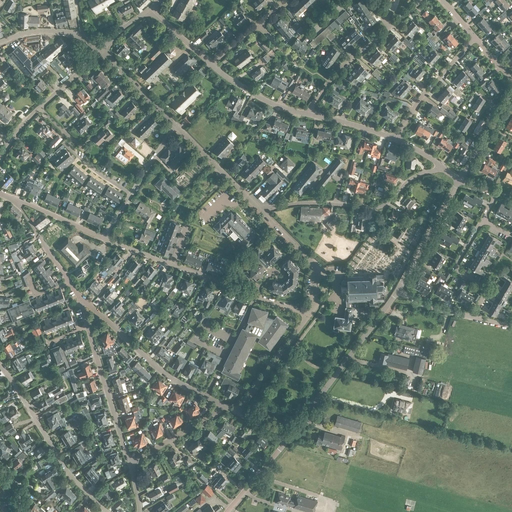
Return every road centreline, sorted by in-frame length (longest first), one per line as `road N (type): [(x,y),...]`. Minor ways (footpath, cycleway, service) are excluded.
road 1 (residential): [(264,211),(309,202),(382,205),(415,175),(443,169)]
road 2 (tertiary): [(286,439),(397,290)]
road 3 (residential): [(473,317),(483,289),(456,265),(493,200),(488,190),(459,180)]
road 4 (residential): [(225,408),(174,381),(80,299)]
road 5 (residential): [(106,511),(70,475),(0,364)]
road 6 (residential): [(308,315),(171,264)]
road 7 (residential): [(130,463),(87,327)]
road 8 (residential): [(396,139),(475,38)]
road 9 (residential): [(397,290),(459,180)]
road 10 (residential): [(308,315),(314,261),(264,211)]
road 11 (residential): [(264,211),(175,125)]
road 12 (residential): [(235,413),(308,315)]
road 13 (residential): [(310,115),(329,81),(388,26)]
